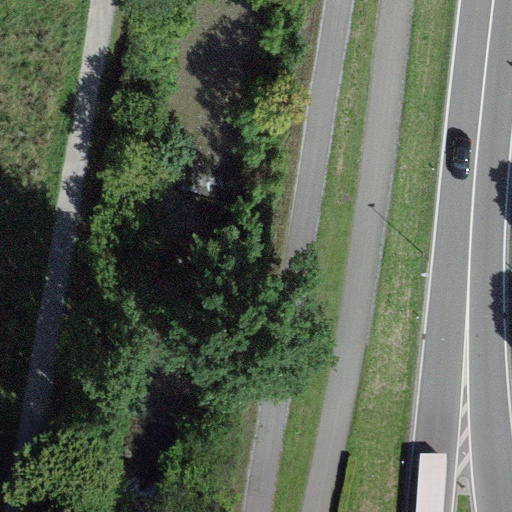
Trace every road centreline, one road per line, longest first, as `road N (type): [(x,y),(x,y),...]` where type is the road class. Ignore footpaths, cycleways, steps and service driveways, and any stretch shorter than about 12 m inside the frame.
road 1 (secondary): [(496,0),(470,287)]
road 2 (secondary): [(470,287),(432,511)]
road 3 (secondary): [(501,511),(470,287)]
